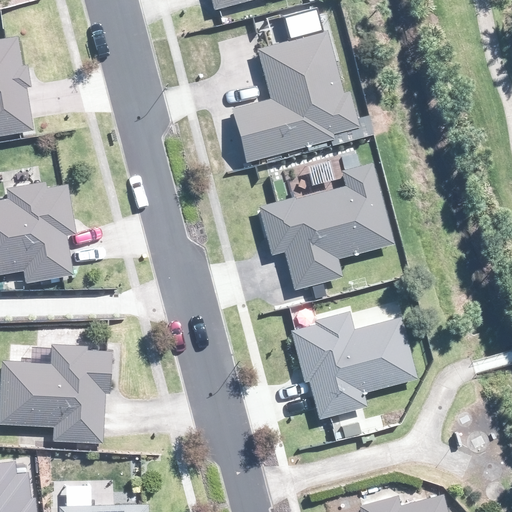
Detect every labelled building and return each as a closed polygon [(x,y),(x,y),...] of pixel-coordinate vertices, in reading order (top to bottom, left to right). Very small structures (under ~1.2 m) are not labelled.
[(211,0),(215,19),(269,3),(268,0),(211,0)] [(233,108),(247,162),(331,144),(332,149),(373,140),(368,118),(359,120),(353,92),(345,93),(332,32),(319,35),(315,21),(291,26),(294,40),(259,47),(271,100),(233,108)] [(0,41),(0,133),(33,128),(27,87),(30,86),(27,65),(21,66),(18,39),(0,41)] [(286,254),(293,288),(342,279),(339,260),(398,249),(376,163),(361,167),(358,153),(341,157),(345,169),(341,170),(345,186),(323,191),(319,175),(302,179),(306,196),(259,207),(271,257),(286,254)] [(11,196),(0,197),(0,274),(22,271),(24,281),(73,273),(66,234),(75,232),(67,185),(48,188),(47,180),(9,187),(11,196)] [(309,381),(319,418),(366,408),(363,395),(419,383),(405,319),(355,330),(351,313),(313,321),(311,310),(291,314),(305,382),(309,381)] [(52,360),(1,358),(0,390),(0,422),(53,425),(53,435),(101,437),(103,393),(111,393),(113,349),(90,348),(90,343),(53,341),(52,360)] [(0,511),(39,511),(38,497),(32,497),(30,473),(18,474),(16,460),(0,460),(0,511)] [(447,511),(443,493),(400,503),(399,495),(395,496),(392,482),(323,497),(326,511),(447,511)]
